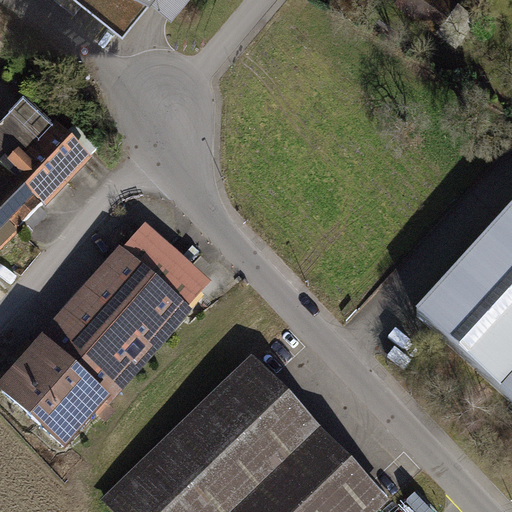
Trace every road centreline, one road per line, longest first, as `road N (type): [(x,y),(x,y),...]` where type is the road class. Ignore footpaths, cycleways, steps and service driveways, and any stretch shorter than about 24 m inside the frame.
road 1 (unclassified): [(164,133),(225,237),(485,511)]
road 2 (residential): [(0,317),(164,133)]
road 3 (residential): [(164,133),(203,63),(258,0)]
